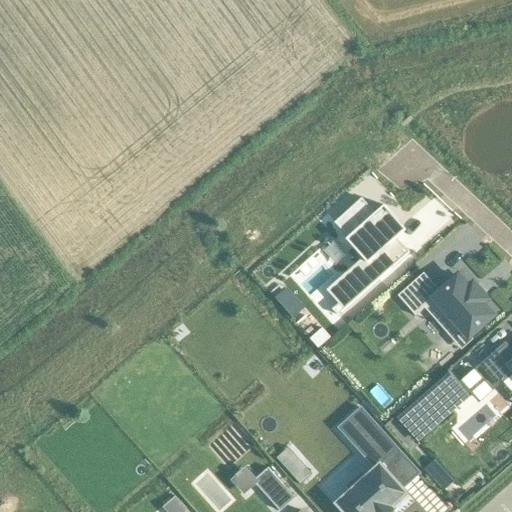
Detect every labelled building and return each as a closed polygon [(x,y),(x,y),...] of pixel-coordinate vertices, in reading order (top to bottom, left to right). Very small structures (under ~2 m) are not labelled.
[(339,304),(333,309),(338,315),(410,252),(397,238),(406,230),(403,226),(385,205),(375,213),(362,198),(336,223),(349,238),(350,239),(352,237),(370,258),(346,279),(360,295),(344,309),(339,304)] [(424,273),(398,296),(416,316),(425,308),(430,304),(441,317),(442,316),(454,330),(460,325),(469,336),(470,336),(493,315),(483,303),(484,302),(471,287),(470,288),(459,276),(441,292),(424,273)] [(310,340),(318,349),(330,338),(322,329),(310,340)] [(511,350),(506,344),(483,365),(498,383),(511,370),(511,350)] [(451,374),(400,419),(418,440),(469,395),(451,374)] [(339,503),(337,504),(339,505),(344,511),(391,511),(394,510),(395,509),(394,508),(392,506),(406,494),(406,495),(407,493),(406,492),(403,489),(419,474),(420,473),(419,472),(363,409),(362,408),(360,409),(341,427),(339,428),(340,429),(341,429),(370,461),(371,463),(372,462),(372,461),(374,460),(380,466),(367,478),(363,474),(364,474),(362,473),(361,474),(349,485),(347,486),(349,487),(352,491),(339,503)] [(435,460),(425,469),(444,491),(455,481),(435,460)] [(257,478),(253,481),(256,484),(280,511),(295,498),(268,468),(257,478)] [(176,496),(169,502),(177,511),(184,511),(188,509),(176,496)]
